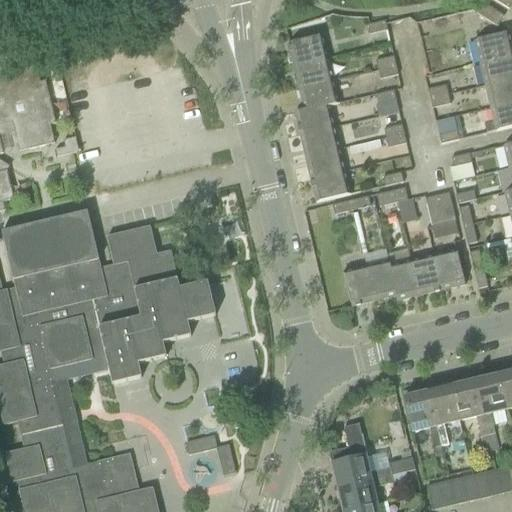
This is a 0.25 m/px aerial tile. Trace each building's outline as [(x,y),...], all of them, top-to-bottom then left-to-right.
[(511,0),(489,0),(507,12),(511,4),(511,0)] [(478,2),(471,13),(496,29),(503,18),(478,2)] [(384,23),(369,27),(366,27),(368,37),(386,32),(384,23)] [(473,43),(478,66),(511,57),(511,51),(508,34),(473,43)] [(287,46),(292,69),(327,61),(321,38),(287,46)] [(511,57),(478,66),(484,88),(511,81),(511,57)] [(392,59),(375,63),(377,72),(395,68),(393,59),(392,59)] [(292,69),(297,91),(332,83),(327,61),(292,69)] [(18,154),(34,150),(53,145),(49,127),(54,126),(44,83),(39,84),(34,66),(0,74),(0,78),(1,82),(0,82),(0,213),(4,213),(2,204),(13,202),(6,173),(0,174),(0,164),(0,163),(0,156),(2,156),(0,147),(0,136),(13,133),(18,154)] [(394,68),(377,72),(380,82),(397,78),(394,68)] [(511,81),(484,88),(489,110),(511,105),(511,81)] [(332,83),(297,91),(298,97),(301,108),(302,113),(302,114),(337,106),(335,97),(332,83)] [(445,88),(427,92),(429,101),(447,97),(445,88)] [(392,93),(375,97),(377,106),(395,102),(393,93),(392,93)] [(447,97),(429,101),(431,110),(449,106),(447,97)] [(395,102),(377,106),(374,107),(377,120),(398,115),(395,102)] [(492,123),(483,125),(485,135),(486,135),(495,133),(510,130),(511,129),(511,105),(489,110),(492,123)] [(293,116),(298,139),(333,130),(328,108),(337,106),(293,116)] [(435,124),(438,137),(456,133),(453,120),(435,124)] [(401,127),(382,131),(385,141),(403,136),(401,127)] [(298,139),(303,161),(338,153),(333,130),(298,139)] [(456,133),(438,137),(440,146),(458,142),(456,133)] [(403,136),(385,141),(387,150),(405,146),(403,136)] [(64,150),(53,153),(55,160),(66,157),(72,155),(78,154),(74,140),(62,143),(64,150)] [(379,143),(349,150),(350,158),(381,151),(379,143)] [(511,145),(502,148),(508,170),(511,169),(511,145)] [(303,161),(309,183),(343,175),(338,153),(303,161)] [(468,156),(450,160),(452,171),(470,166),(469,161),(482,158),(481,153),(468,156)] [(470,166),(452,171),(448,172),(451,184),(473,179),(470,166)] [(330,178),(309,183),(314,205),(349,197),(343,175),(330,178)] [(400,175),(382,179),(384,188),(384,189),(402,185),(400,175)] [(404,190),(394,193),(396,205),(406,202),(404,190)] [(394,193),(376,197),(379,209),(396,205),(394,193)] [(472,193),(455,197),(457,206),(475,202),(472,193)] [(448,195),(425,201),(425,204),(431,227),(431,228),(455,223),(450,203),(449,198),(448,195)] [(367,199),(349,203),(351,213),(369,209),(367,199)] [(349,203),(331,208),(333,217),(351,213),(349,203)] [(467,208),(458,211),(462,228),(472,226),(467,208)] [(157,511),(152,492),(152,491),(138,495),(132,471),(133,471),(129,456),(87,467),(75,417),(67,384),(107,374),(111,388),(141,381),(137,367),(165,360),(162,346),(190,340),(186,325),(214,319),(207,285),(178,292),(169,254),(155,258),(148,230),(106,240),(112,269),(100,272),(86,214),(0,234),(13,291),(1,294),(0,289),(0,356),(2,367),(0,367),(0,417),(2,428),(16,425),(23,451),(0,456),(0,480),(2,488),(16,484),(18,494),(22,511),(157,511)] [(472,226),(462,228),(466,247),(476,244),(472,226)] [(455,252),(432,257),(440,293),(463,288),(455,252)] [(469,255),(473,273),(483,271),(479,253),(469,255)] [(432,257),(410,263),(418,298),(440,293),(432,257)] [(388,264),(387,264),(396,303),(418,298),(410,263),(389,267),(388,264)] [(387,264),(364,269),(373,304),(394,299),(395,304),(396,303),(387,264)] [(373,304),(364,269),(342,274),(350,310),(373,304)] [(483,271),(473,273),(477,291),(487,289),(483,271)] [(511,370),(511,374),(498,377),(506,413),(511,411),(511,367),(511,368),(511,370)] [(481,375),(473,377),(487,437),(494,436),(489,416),(506,413),(498,377),(483,381),(481,375)] [(466,385),(451,389),(459,424),(475,420),(479,439),(487,437),(473,377),(464,379),(466,385)] [(435,386),(426,388),(440,448),(448,447),(443,427),(459,424),(451,389),(436,392),(435,386)] [(417,390),(402,394),(403,400),(408,419),(411,435),(428,431),(433,450),(440,448),(426,388),(417,390)] [(350,462),(330,466),(336,490),(390,478),(411,473),(414,472),(411,461),(409,461),(388,466),(389,470),(388,471),(369,475),(365,458),(357,425),(342,429),(347,450),(350,462)] [(494,436),(487,437),(491,453),(496,452),(498,452),(494,436)] [(487,437),(479,439),(483,455),(491,453),(487,437)] [(188,458),(216,451),(216,450),(213,439),(186,446),(188,458)] [(216,450),(216,451),(223,479),(235,476),(228,447),(216,450)] [(511,487),(508,469),(496,472),(502,496),(511,494),(511,487)] [(496,472),(484,475),(490,499),(502,496),(496,472)] [(484,475),(473,477),(478,502),(490,499),(484,475)] [(473,477),(461,480),(467,505),(478,502),(473,477)] [(336,490),(340,511),(349,511),(376,506),(372,490),(392,485),(390,478),(336,490)] [(461,480),(449,483),(455,507),(467,505),(461,480)] [(449,483),(437,486),(443,510),(455,507),(449,483)] [(435,511),(443,510),(437,486),(426,488),(431,511),(435,511)] [(18,494),(5,497),(8,511),(17,511),(22,511),(18,494)]
